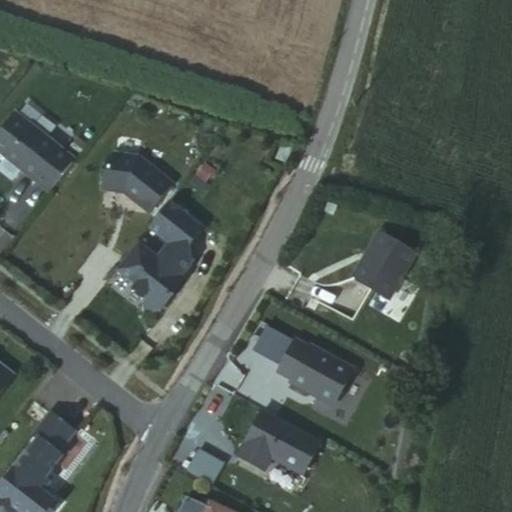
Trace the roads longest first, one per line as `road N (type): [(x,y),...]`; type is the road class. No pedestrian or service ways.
road 1 (unclassified): [(155,418),(297,196),(348,74),(368,0)]
road 2 (residential): [(0,303),(155,418)]
